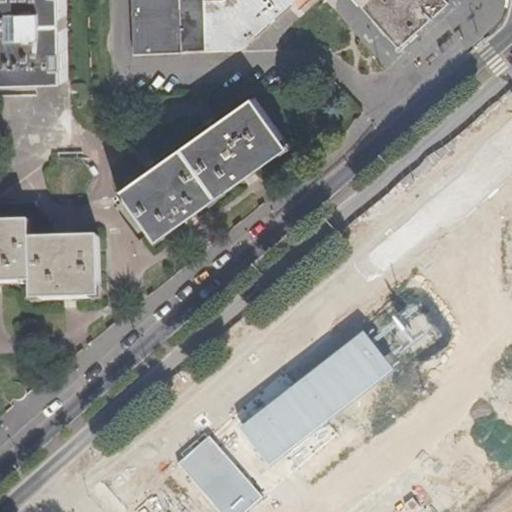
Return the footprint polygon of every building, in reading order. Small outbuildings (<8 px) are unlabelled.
[(67,0),(0,0),(0,79),(70,78),(67,0)] [(180,0),(132,0),(134,55),(182,53),(180,0)] [(180,0),(182,53),(204,52),(202,0),(209,0),(180,0)] [(209,0),(202,0),(204,52),(238,51),(302,0),(209,0)] [(455,8),(448,0),(352,0),(398,56),(455,8)] [(254,95),(124,188),(161,238),(290,146),(254,95)] [(36,229),(0,229),(0,290),(34,290),(34,309),(101,308),(101,247),(36,247),(36,229)] [(227,424),(179,464),(219,511),(246,511),(338,435),(329,424),(395,370),(363,333),(297,388),(285,374),(227,424)]
